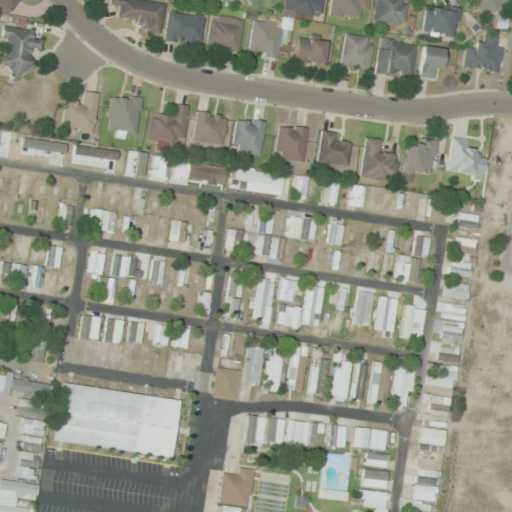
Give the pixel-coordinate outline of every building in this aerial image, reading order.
[(0,0),(0,4),(11,11),(18,0),(0,0)] [(159,34),(163,3),(143,0),(109,0),(109,6),(118,7),(116,17),(138,20),(136,31),(159,34)] [(322,0),(285,0),(285,11),(321,14),(322,0)] [(329,0),(328,15),(356,18),(357,8),(368,10),(368,0),(329,0)] [(375,0),(372,20),(401,26),(405,0),(375,0)] [(474,0),(474,8),(498,10),(498,0),(501,0),(503,0),(474,0)] [(425,6),(423,33),(455,35),(457,7),(425,6)] [(203,16),(168,10),(163,39),(198,46),(203,16)] [(206,46),(238,50),(242,21),(210,16),(206,46)] [(281,25),(253,21),(248,52),(276,57),(281,25)] [(32,30),(2,25),(0,38),(5,38),(1,65),(11,67),(10,73),(29,76),(33,49),(39,50),(41,39),(31,38),(32,30)] [(323,63),(325,37),(297,34),(294,59),(323,63)] [(339,67),(368,71),(372,38),(344,34),(339,67)] [(497,73),(502,47),(495,46),(496,37),(480,34),(478,46),(466,44),(462,66),(497,73)] [(416,42),(379,37),(374,73),(411,78),(416,42)] [(430,68),(441,70),(445,49),(422,45),(417,76),(428,78),(430,68)] [(67,130),(92,134),(98,93),(85,91),(84,101),(65,98),(61,122),(68,123),(67,130)] [(136,134),(140,96),(110,93),(105,131),(136,134)] [(182,145),(187,106),(175,104),(173,116),(150,113),(147,139),(155,141),(155,142),(182,145)] [(191,141),(221,145),(226,116),(195,111),(191,141)] [(259,155),(264,121),(236,117),(231,150),(259,155)] [(301,162),(306,128),(278,124),(273,158),(301,162)] [(349,145),(339,143),(340,133),(320,130),(316,163),(346,167),(349,145)] [(480,177),(484,153),(467,149),(468,139),(450,136),(444,171),(480,177)] [(364,137),(358,178),(393,182),(397,153),(378,150),(380,139),(364,137)] [(405,145),(401,180),(410,181),(411,172),(431,174),(435,139),(417,137),(416,146),(405,145)] [(306,177),(294,176),(294,197),(305,198),(306,177)] [(39,199),(45,182),(37,179),(32,197),(39,199)] [(52,192),(58,187),(53,182),(47,187),(52,192)] [(28,201),(20,201),(20,217),(28,217),(28,201)] [(59,224),(71,225),(71,206),(59,206),(59,224)] [(211,208),(204,207),(203,222),(210,223),(211,208)] [(115,212),(89,209),(86,228),(113,231),(115,212)] [(476,229),(477,214),(458,212),(456,227),(476,229)] [(186,224),(173,220),(167,239),(180,243),(186,224)] [(253,232),(228,231),(228,249),(253,250),(253,232)] [(429,237),(415,234),(412,254),(425,257),(429,237)] [(453,251),(472,255),(475,240),(456,236),(453,251)] [(13,258),(20,260),(25,243),(18,241),(13,258)] [(0,249),(7,253),(10,246),(3,243),(0,249)] [(61,246),(47,246),(46,266),(59,267),(61,246)] [(100,272),(99,252),(87,253),(88,273),(100,272)] [(121,274),(126,258),(118,255),(112,271),(121,274)] [(420,259),(397,255),(393,279),(416,283),(420,259)] [(149,281),(161,282),(163,261),(151,260),(149,281)] [(26,265),(12,263),(10,283),(24,285),(26,265)] [(43,268),(32,265),(28,285),(39,288),(43,268)] [(184,286),(186,265),(178,265),(176,285),(184,286)] [(210,289),(212,275),(203,274),(201,288),(210,289)] [(97,302),(113,302),(113,277),(97,277),(97,302)] [(227,296),(226,296),(223,317),(235,319),(240,279),(229,277),(227,296)] [(180,311),(183,291),(176,290),(173,310),(180,311)] [(209,292),(198,292),(197,312),(208,313),(209,292)] [(297,328),(301,308),(277,304),(274,324),(297,328)] [(61,329),(63,315),(57,314),(54,328),(61,329)] [(99,316),(81,314),(78,339),(97,341),(99,316)] [(333,330),(336,315),(330,314),(327,328),(333,330)] [(441,332),(460,337),(463,326),(443,321),(441,332)] [(166,347),(167,325),(156,324),(154,346),(166,347)] [(178,349),(189,351),(193,330),(181,328),(178,349)] [(41,363),(46,334),(25,331),(20,359),(41,363)] [(258,385),(262,347),(246,346),(242,383),(258,385)] [(261,389),(276,391),(282,349),(273,347),(271,360),(266,359),(261,389)] [(306,352),(292,349),(285,388),(299,391),(306,352)] [(350,363),(336,360),(330,396),(344,398),(350,363)] [(366,401),(384,404),(391,363),(373,360),(366,401)] [(363,363),(353,363),(353,399),(363,399),(363,363)] [(414,366),(397,363),(389,409),(406,411),(414,366)] [(455,365),(437,365),(437,379),(455,379),(455,365)] [(239,370),(215,366),(210,396),(234,400),(239,370)] [(48,401),(52,384),(12,375),(9,393),(48,401)] [(178,399),(62,383),(54,442),(170,457),(178,399)] [(283,444),(284,418),(245,417),(244,443),(283,444)] [(322,423),(286,421),(285,444),(321,447),(322,423)] [(344,448),(344,426),(328,426),(328,448),(344,448)] [(445,431),(420,426),(417,442),(441,447),(445,431)] [(369,429),(356,427),(353,446),(366,448),(369,429)] [(370,449),(385,448),(383,429),(369,431),(370,449)] [(386,455),(365,451),(363,464),(384,468),(386,455)] [(441,452),(417,452),(417,465),(441,465),(441,452)] [(248,507),(252,468),(233,466),(232,475),(221,474),(217,503),(248,507)] [(439,474),(417,466),(413,478),(435,485),(439,474)] [(355,484),(385,487),(387,471),(356,468),(355,484)] [(437,500),(437,485),(412,485),(412,500),(437,500)] [(347,492),(318,489),(317,498),(346,501),(347,492)] [(374,511),(385,511),(386,491),(356,490),(355,503),(375,504),(374,511)] [(429,511),(430,504),(409,502),(407,511),(429,511)]
